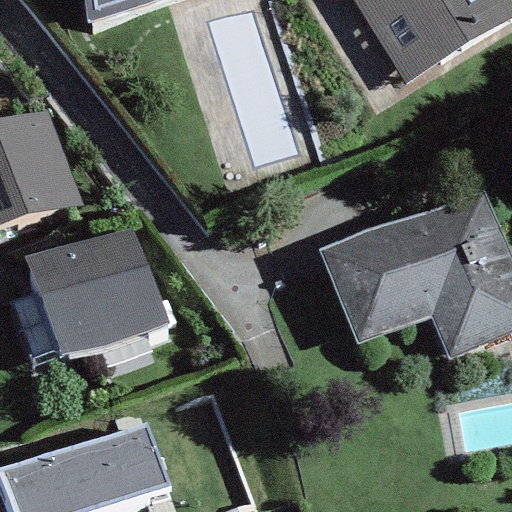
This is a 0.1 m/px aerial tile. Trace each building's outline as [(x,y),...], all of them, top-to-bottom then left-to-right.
[(82,0),(85,22),(159,0),(82,0)] [(511,0),(351,0),(403,86),(511,19),(511,0)] [(44,107),(0,123),(0,231),(79,203),(44,107)] [(511,276),(480,205),(319,277),(358,363),(428,332),(447,373),(511,343),(511,276)] [(134,229),(21,258),(62,357),(166,325),(134,229)] [(145,426),(0,470),(0,482),(11,511),(87,511),(166,488),(145,426)]
